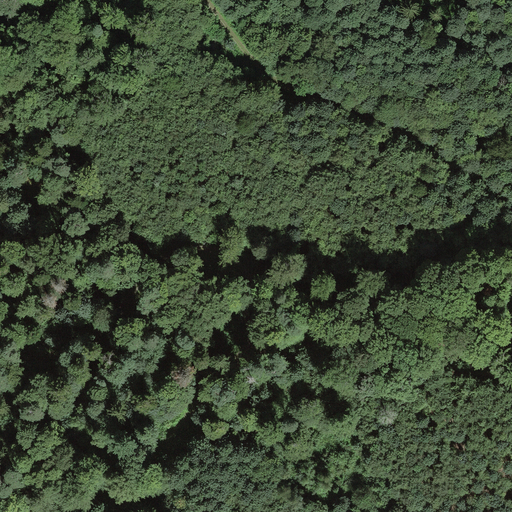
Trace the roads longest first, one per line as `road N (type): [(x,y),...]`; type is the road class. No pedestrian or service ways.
road 1 (track): [(119,511),(145,464),(244,350),(260,316),(251,276),(206,246),(175,249),(153,262),(103,328),(43,357),(0,361)]
road 2 (track): [(511,186),(487,179),(401,124),(306,87),(260,57),(211,0)]
road 3 (track): [(511,385),(251,276)]
